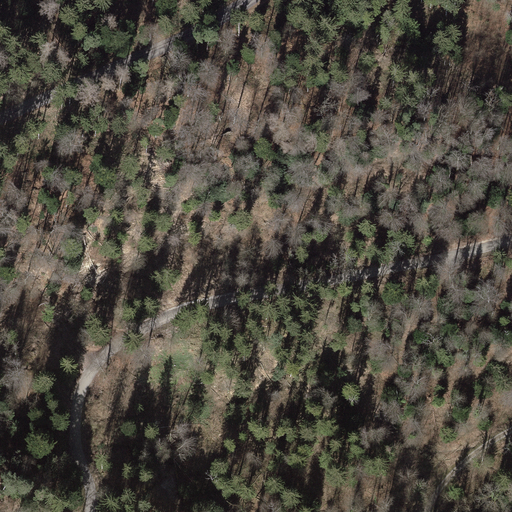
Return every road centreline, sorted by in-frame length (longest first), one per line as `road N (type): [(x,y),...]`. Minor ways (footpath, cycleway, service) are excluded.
road 1 (track): [(90,511),(74,432),(77,405),(110,344),(216,300),(511,236)]
road 2 (tertiary): [(251,0),(0,120)]
road 3 (track): [(511,430),(454,471),(427,511)]
